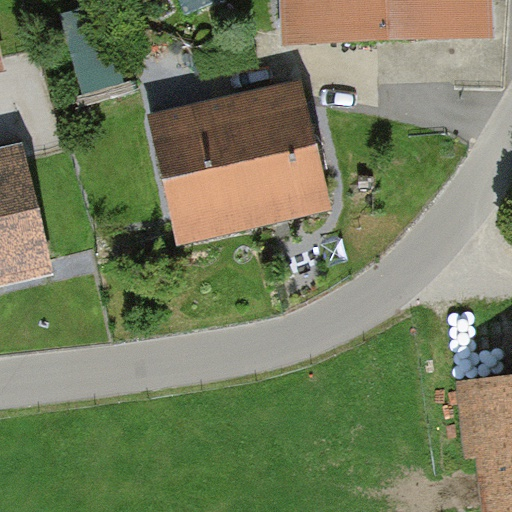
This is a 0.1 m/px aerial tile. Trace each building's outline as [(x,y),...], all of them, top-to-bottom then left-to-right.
[(0,0),(0,74),(23,69),(7,0),(0,0)] [(489,0),(282,0),(283,41),(490,37),(489,0)] [(358,211),(324,79),(177,117),(211,249),(358,211)] [(0,290),(55,279),(28,148),(0,153),(0,290)] [(511,511),(511,386),(489,390),(507,511),(511,511)]
